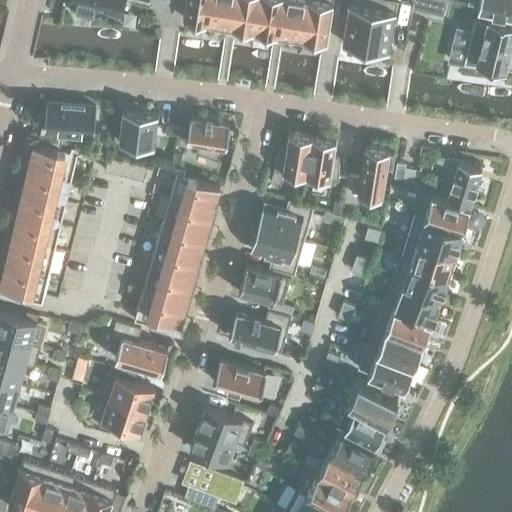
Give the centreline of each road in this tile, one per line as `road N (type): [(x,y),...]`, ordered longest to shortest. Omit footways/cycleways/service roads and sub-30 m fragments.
road 1 (residential): [(268,101),(138,511)]
road 2 (residential): [(511,186),(443,387),(374,511)]
road 3 (residential): [(10,74),(268,101)]
road 4 (residential): [(268,101),(511,141)]
